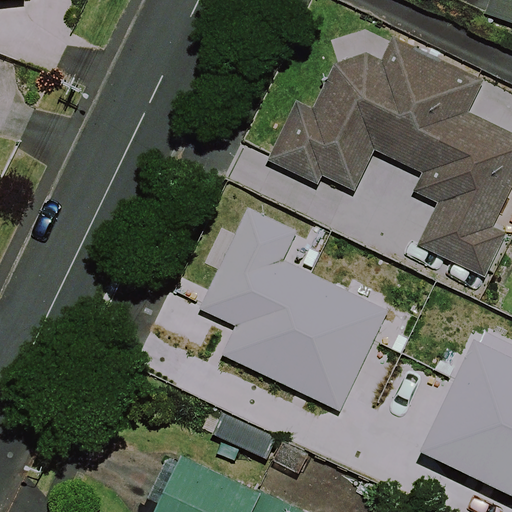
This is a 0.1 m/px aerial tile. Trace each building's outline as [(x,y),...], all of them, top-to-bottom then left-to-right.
[(380,71),(343,52),(322,94),(288,77),(248,158),(312,189),(322,169),(359,187),(378,148),(419,168),(408,190),(428,200),(418,222),(434,230),(419,261),(476,289),(501,240),(486,232),(511,179),(511,135),(467,114),(482,83),(395,40),(380,71)] [(335,333),(365,263),(312,240),(282,310),(335,333)] [(395,474),(446,497),(477,428),(448,415),(455,398),(438,390),(449,364),(363,326),(351,352),(299,329),(289,352),(275,346),(254,393),(401,459),(395,474)] [(300,511),(183,455),(155,511),(300,511)] [(148,511),(159,485),(128,473),(117,502),(141,511),(148,511)]
